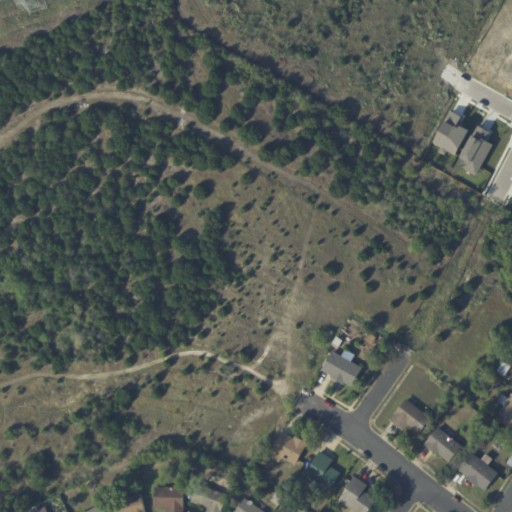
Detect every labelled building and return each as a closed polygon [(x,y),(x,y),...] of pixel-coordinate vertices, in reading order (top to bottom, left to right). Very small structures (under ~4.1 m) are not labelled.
[(344,357),(364,368),(353,387),(346,383),(345,385),(333,378),(334,376),(324,370),(335,351),(344,357)] [(502,371),(508,361),(511,363),(511,371),(509,376),(502,371)] [(511,427),(499,419),(507,406),(501,402),(506,395),(511,398),(511,427)] [(410,400),(435,419),(423,434),(412,425),(408,431),(393,420),(409,399),(410,400)] [(442,428),(465,447),(452,463),(443,456),(442,457),(427,445),(442,428)] [(484,435),(490,428),(498,434),(492,441),(484,435)] [(285,432),(297,439),(299,436),(312,444),(299,466),(286,458),(283,463),(273,458),(276,453),(274,452),(285,432)] [(331,457),(337,460),(333,466),(344,474),(331,495),(306,478),(323,452),(331,457)] [(476,484),(469,479),(470,477),(461,470),(475,453),(484,460),(489,454),(496,460),(491,466),(503,474),(489,492),(482,487),(481,488),(476,484)] [(370,511),(356,511),(341,501),(357,477),(369,485),(365,491),(379,500),(370,511)] [(85,483),(91,480),(93,485),(88,488),(85,483)] [(207,511),(209,509),(193,502),(200,484),(222,493),(223,488),(231,491),(222,511),(207,511)] [(181,511),(168,511),(168,509),(157,508),(157,488),(185,489),(185,506),(181,506),(181,511)] [(279,492),(286,498),(280,506),(273,500),(279,492)] [(117,511),(115,502),(142,495),(146,511),(117,511)] [(253,503),(265,511),(238,511),(247,499),(253,503)] [(290,511),(286,510),(290,503),(296,507),(292,511),(290,511)]
